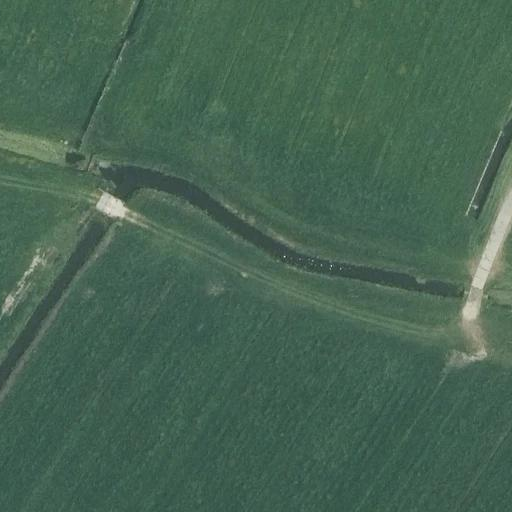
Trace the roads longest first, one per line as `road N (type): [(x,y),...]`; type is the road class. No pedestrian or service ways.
road 1 (track): [(511,344),(316,295),(125,216)]
road 2 (track): [(468,336),(511,203)]
road 3 (track): [(0,172),(93,197),(125,216)]
